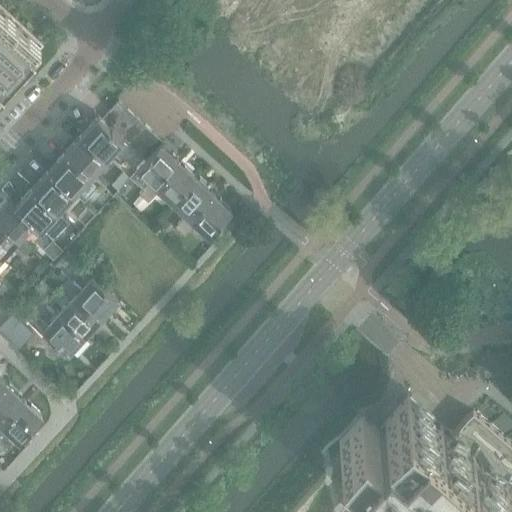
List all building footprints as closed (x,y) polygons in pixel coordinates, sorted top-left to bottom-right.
[(195,0),(183,13),(314,134),(437,0),(195,0)] [(43,42),(0,2),(0,86),(2,85),(3,86),(43,42)] [(117,99),(101,117),(110,125),(126,107),(117,99)] [(135,115),(126,107),(110,125),(119,134),(135,115)] [(82,131),(110,157),(126,140),(119,134),(110,125),(101,117),(98,114),(82,131)] [(145,123),(135,115),(119,134),(126,140),(128,142),(145,123)] [(145,123),(128,142),(137,150),(154,131),(145,123)] [(110,157),(82,131),(66,148),(94,174),(110,157)] [(146,158),(160,143),(163,140),(154,131),(137,150),(146,158)] [(160,143),(146,158),(137,168),(150,179),(141,192),(145,195),(178,160),(160,143)] [(49,166),(77,192),(94,174),(66,148),(49,166)] [(173,201),(196,176),(178,160),(145,195),(149,198),(160,189),(173,201)] [(33,184),(61,210),(77,192),(49,166),(33,184)] [(121,186),(129,177),(123,171),(112,183),(118,189),(121,186)] [(176,225),(180,229),(214,193),(196,176),(173,201),(186,213),(176,225)] [(15,203),(43,229),(61,210),(33,184),(15,203)] [(196,222),(208,235),(232,210),(220,199),(214,193),(180,229),(184,232),(196,222)] [(0,207),(0,222),(29,250),(33,246),(22,234),(34,222),(45,232),(46,231),(43,229),(15,203),(9,198),(0,207)] [(0,255),(1,257),(13,244),(26,253),(29,250),(0,222),(0,255)] [(40,274),(47,266),(42,261),(34,269),(40,274)] [(64,283),(101,317),(118,298),(93,276),(81,288),(68,278),(64,283)] [(60,311),(85,334),(101,317),(64,283),(61,286),(72,298),(60,311)] [(0,307),(6,312),(15,301),(9,295),(0,304),(0,307)] [(85,334),(60,311),(48,324),(35,314),(31,318),(43,330),(68,353),(85,334)] [(0,334),(7,340),(20,326),(9,315),(0,324),(0,334)] [(8,384),(0,392),(0,425),(24,399),(8,384)] [(511,511),(511,446),(473,412),(473,411),(457,429),(452,435),(445,429),(429,415),(413,401),(408,396),(378,430),(362,416),(361,416),(339,442),(344,447),(346,449),(332,465),(318,481),(303,498),(290,511),(511,511)] [(24,399),(0,425),(0,434),(6,430),(19,441),(42,416),(24,399)]
